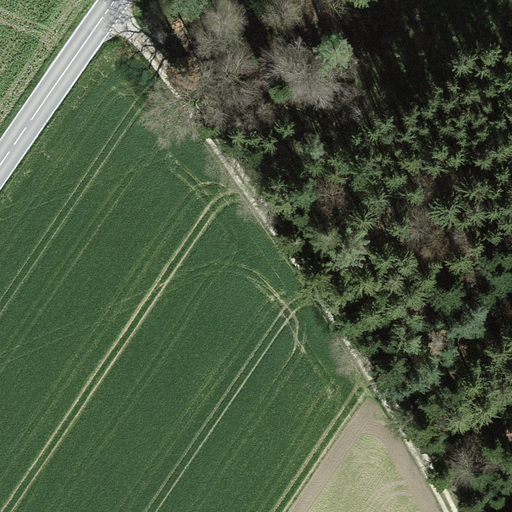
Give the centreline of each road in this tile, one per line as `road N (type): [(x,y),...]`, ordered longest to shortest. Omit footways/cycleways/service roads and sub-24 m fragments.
road 1 (track): [(108,8),(164,70),(333,299),(451,511)]
road 2 (secondary): [(0,164),(108,8)]
